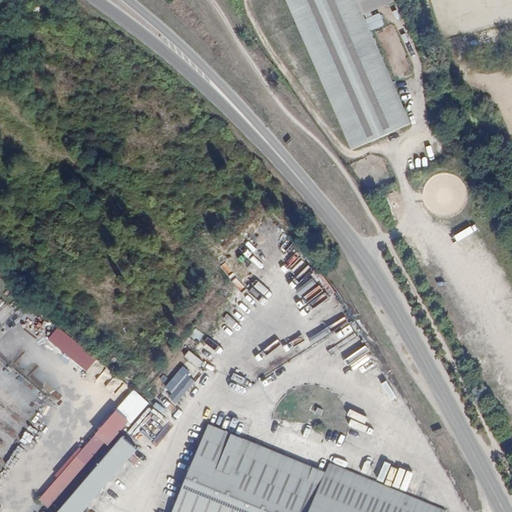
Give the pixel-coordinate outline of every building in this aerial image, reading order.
[(359,4),(367,0),(288,0),(353,149),(411,124),(364,15),(359,4)] [(392,2),(391,0),(367,0),(359,4),(364,15),(392,2)] [(299,297),(315,285),(311,280),(295,292),(299,297)] [(46,343),(89,370),(98,356),(55,329),(46,343)] [(30,338),(40,347),(46,340),(37,331),(30,338)] [(181,367),(163,389),(178,402),(196,379),(181,367)] [(106,369),(97,380),(104,386),(113,375),(106,369)] [(233,374),(231,380),(243,384),(245,378),(233,374)] [(126,399),(132,412),(146,404),(140,392),(126,399)] [(47,399),(29,425),(40,432),(58,406),(47,399)] [(123,418),(41,509),(44,511),(57,511),(134,427),(123,418)] [(449,511),(343,467),(338,477),(220,428),(186,511),(449,511)] [(34,449),(39,439),(24,431),(19,441),(34,449)] [(71,511),(98,511),(150,454),(136,441),(71,511)] [(16,448),(11,457),(17,460),(22,452),(16,448)] [(0,475),(0,485),(7,490),(18,473),(5,466),(0,475)]
